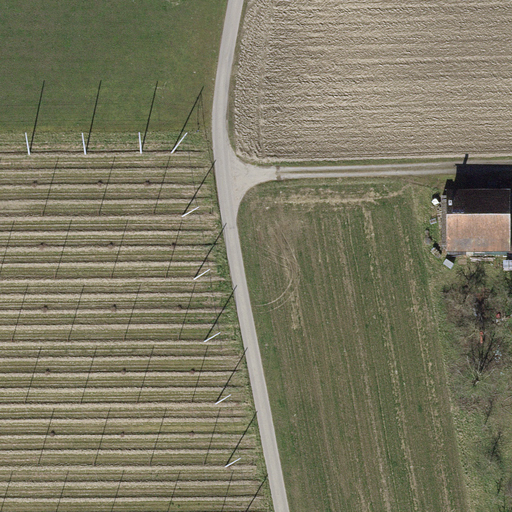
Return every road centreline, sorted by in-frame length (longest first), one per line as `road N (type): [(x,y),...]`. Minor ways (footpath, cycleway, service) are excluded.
road 1 (track): [(226,175),(288,511)]
road 2 (track): [(511,170),(226,175)]
road 3 (track): [(238,0),(221,89),(226,175)]
